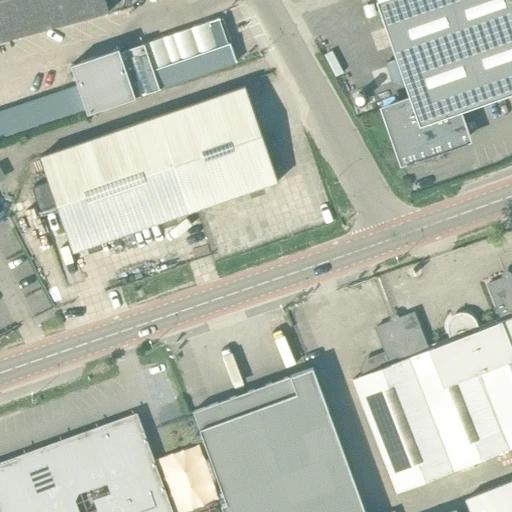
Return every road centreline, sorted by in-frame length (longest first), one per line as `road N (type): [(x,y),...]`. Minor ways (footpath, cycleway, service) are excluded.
road 1 (secondary): [(0,373),(391,237)]
road 2 (residential): [(391,237),(270,0)]
road 3 (secondary): [(391,237),(511,195)]
